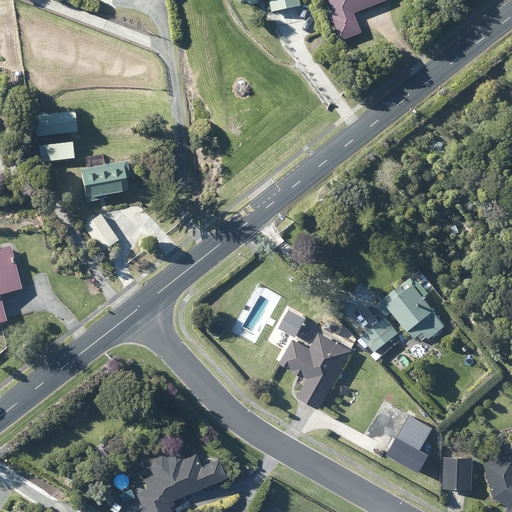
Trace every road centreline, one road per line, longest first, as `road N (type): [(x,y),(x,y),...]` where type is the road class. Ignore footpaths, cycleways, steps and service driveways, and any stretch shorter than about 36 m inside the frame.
road 1 (unclassified): [(138,307),(511,14)]
road 2 (residential): [(398,511),(250,427),(138,307)]
road 3 (unclassified): [(0,414),(138,307)]
